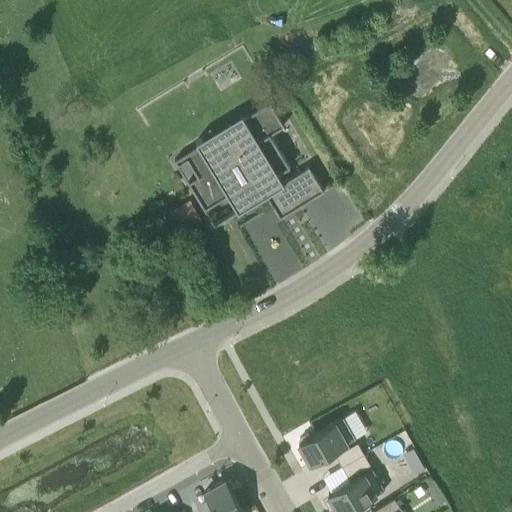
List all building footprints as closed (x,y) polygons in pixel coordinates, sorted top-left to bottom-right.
[(270,133),(284,125),(270,101),(243,117),(246,122),(202,149),(212,166),(188,181),(204,208),(228,194),(238,210),(276,186),(290,210),(324,190),(309,165),(283,181),(278,173),(290,165),(270,133)] [(171,235),(197,221),(186,201),(161,214),(171,235)] [(301,440),(299,441),(311,463),(355,437),(343,416),(310,435),(308,433),(299,437),(301,440)] [(357,441),(335,454),(342,465),(363,452),(357,441)] [(363,452),(342,465),(348,476),(370,464),(363,452)] [(372,468),(328,493),(339,511),(350,511),(353,511),(352,508),(385,489),(372,468)] [(226,479),(204,490),(216,511),(244,511),(232,490),(234,488),(229,479),(227,480),(226,479)] [(398,511),(402,509),(394,496),(372,510),(372,511),(398,511)]
